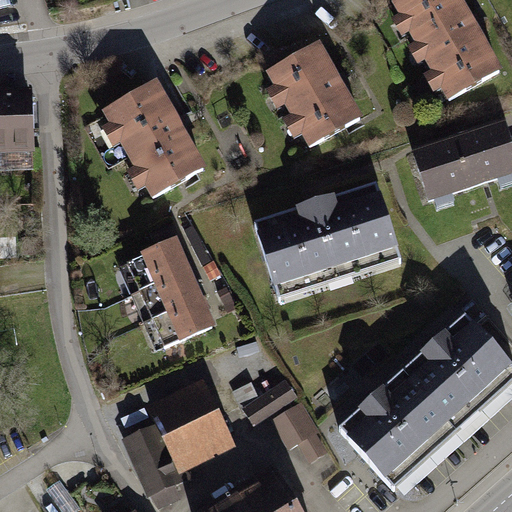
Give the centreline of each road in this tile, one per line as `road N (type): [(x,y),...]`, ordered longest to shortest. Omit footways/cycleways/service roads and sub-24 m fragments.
road 1 (residential): [(46,55),(62,325),(96,427),(148,511)]
road 2 (residential): [(46,55),(236,0)]
